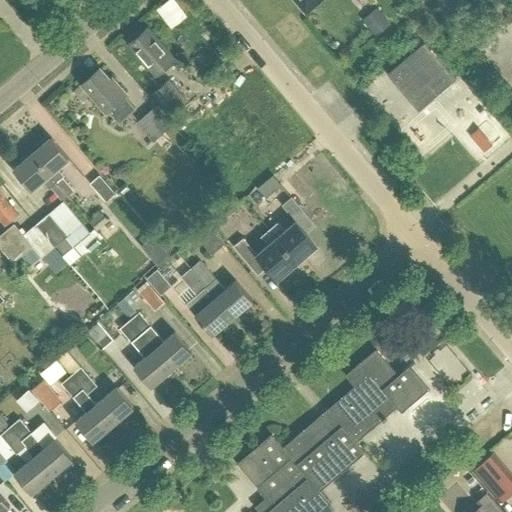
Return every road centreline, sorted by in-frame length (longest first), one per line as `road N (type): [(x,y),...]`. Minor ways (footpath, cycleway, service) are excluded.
road 1 (residential): [(83,511),(411,231)]
road 2 (residential): [(411,231),(215,0)]
road 3 (unclassified): [(0,100),(119,0)]
road 4 (residential): [(511,347),(411,231)]
